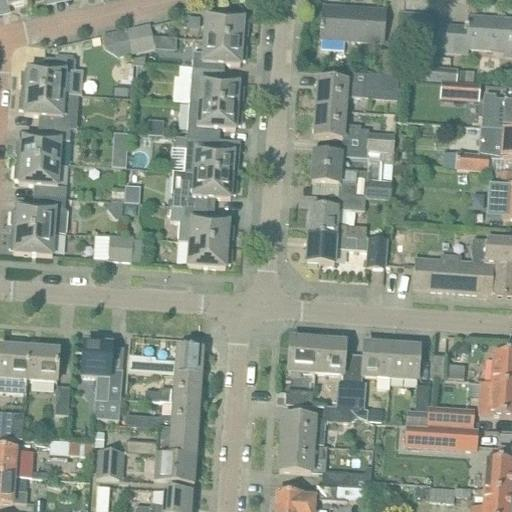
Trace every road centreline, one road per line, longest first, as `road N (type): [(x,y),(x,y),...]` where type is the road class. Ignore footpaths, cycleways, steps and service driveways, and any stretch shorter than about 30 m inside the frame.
road 1 (residential): [(286,0),(263,307)]
road 2 (residential): [(511,325),(263,307)]
road 3 (residential): [(240,306),(0,289)]
road 4 (residential): [(226,511),(240,306)]
road 5 (residential): [(3,37),(169,0)]
